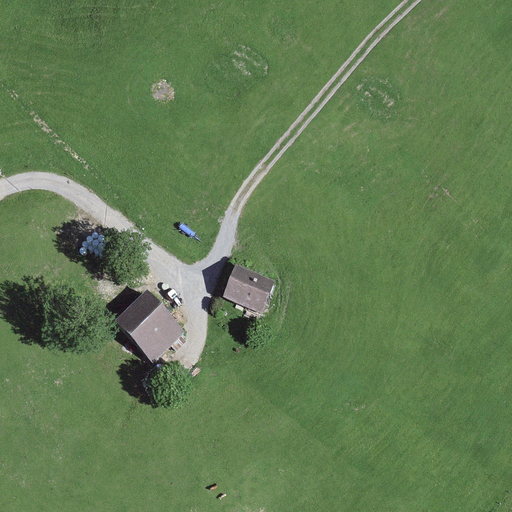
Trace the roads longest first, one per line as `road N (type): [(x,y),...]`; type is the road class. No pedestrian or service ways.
road 1 (track): [(416,0),(242,194),(209,272),(193,289)]
road 2 (track): [(0,191),(57,182),(193,289)]
